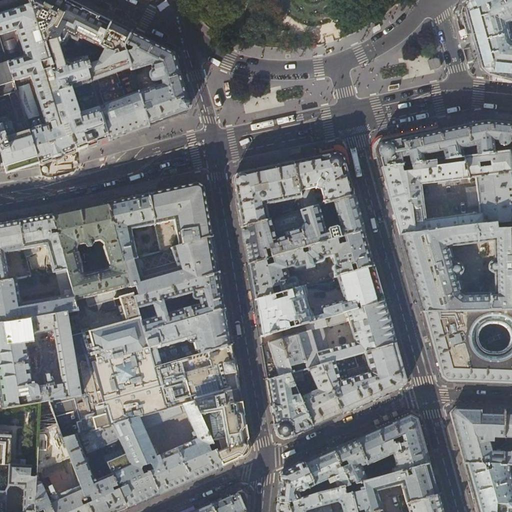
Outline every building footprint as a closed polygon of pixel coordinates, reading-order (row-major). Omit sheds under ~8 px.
[(0,0),(0,51),(4,50),(0,38),(0,0),(25,0),(27,1),(29,0),(28,0),(0,0)] [(34,10),(32,11),(59,95),(62,105),(69,127),(72,137),(77,152),(92,147),(109,140),(98,107),(95,98),(77,104),(72,89),(91,83),(88,73),(83,58),(66,63),(63,54),(64,46),(80,38),(99,47),(112,22),(102,17),(68,0),(35,0),(38,1),(34,10)] [(511,0),(479,0),(472,3),(469,10),(474,28),(476,34),(478,41),(484,64),(484,66),(490,71),(509,73),(511,73),(511,42),(510,42),(510,40),(511,39),(511,37),(511,35),(509,36),(505,24),(511,20),(511,0)] [(31,6),(0,15),(0,38),(4,50),(17,93),(29,131),(40,166),(59,158),(77,152),(72,137),(66,138),(63,129),(69,127),(62,105),(57,106),(54,96),(59,95),(32,11),(31,6)] [(142,106),(138,92),(122,97),(114,74),(131,68),(128,60),(126,52),(124,47),(125,45),(132,32),(122,27),(112,22),(99,47),(95,55),(83,58),(88,73),(91,83),(95,98),(98,107),(109,140),(129,133),(148,126),(144,111),(142,106)] [(132,32),(125,45),(132,49),(130,51),(126,52),(128,60),(131,68),(132,70),(151,64),(153,70),(152,71),(150,72),(149,74),(148,77),(149,80),(151,82),(154,83),(155,83),(161,81),(162,85),(143,91),(140,82),(136,84),(138,92),(142,106),(149,104),(150,109),(144,111),(148,126),(171,118),(185,112),(189,102),(186,93),(182,78),(175,54),(154,43),(132,32)] [(0,98),(17,93),(4,50),(0,51),(0,98)] [(0,118),(0,154),(5,172),(22,169),(40,166),(29,131),(15,136),(11,124),(9,119),(8,118),(7,117),(4,118),(0,118)] [(377,151),(377,152),(378,154),(380,157),(379,158),(382,168),(425,163),(424,156),(442,152),(444,160),(463,158),(462,149),(475,147),(477,156),(495,154),(493,142),(498,142),(498,144),(498,145),(500,145),(500,146),(505,147),(506,146),(507,146),(508,145),(509,143),(511,143),(511,123),(488,121),(482,121),(480,122),(451,128),(439,131),(389,141),(389,142),(385,142),(382,143),(379,145),(377,149),(377,151)] [(388,136),(389,141),(439,131),(437,125),(388,136)] [(511,151),(495,154),(477,156),(463,158),(444,160),(425,163),(382,168),(390,200),(400,236),(496,223),(506,222),(511,221),(511,181),(509,160),(511,159),(511,151)] [(331,154),(329,156),(328,155),(320,156),(315,157),(293,162),(304,210),(318,206),(332,202),(354,196),(348,174),(346,165),(344,164),(344,160),(344,159),(342,157),(339,154),(336,153),(334,154),(331,154)] [(266,168),(240,173),(237,175),(235,177),(234,180),(234,183),(237,202),(241,228),(304,210),(293,162),(280,165),(266,168)] [(148,194),(155,224),(161,252),(171,249),(212,237),(208,212),(204,188),(202,185),(199,183),(197,183),(164,190),(148,194)] [(130,197),(107,202),(124,262),(137,258),(138,258),(131,230),(155,224),(148,194),(130,197)] [(305,248),(364,231),(358,211),(354,196),(332,202),(339,227),(337,228),(335,227),(328,229),(328,231),(325,232),(318,206),(304,210),(241,228),(244,245),(248,265),(266,259),(267,259),(264,250),(269,249),(271,258),(272,257),(305,248)] [(131,288),(124,262),(107,202),(78,209),(62,212),(86,298),(88,306),(90,306),(133,294),(131,288)] [(52,214),(51,214),(67,270),(76,301),(86,298),(62,212),(57,213),(52,214)] [(38,217),(18,220),(25,250),(32,276),(56,272),(67,270),(51,214),(38,217)] [(6,253),(25,250),(18,220),(3,223),(0,223),(0,281),(10,280),(6,253)] [(511,221),(506,222),(506,229),(497,229),(496,223),(400,236),(411,273),(422,313),(447,312),(447,307),(455,307),(456,312),(511,310),(511,221)] [(364,231),(305,248),(310,268),(314,267),(314,264),(323,262),(324,261),(325,259),(325,257),(332,255),(335,264),(333,265),(332,267),(333,272),(329,273),(331,278),(337,277),(374,266),(369,249),(364,231)] [(216,256),(212,237),(171,249),(177,268),(143,278),(137,258),(124,262),(131,288),(136,287),(139,296),(219,273),(216,256)] [(305,248),(272,257),(274,264),(267,266),(266,259),(248,265),(250,281),(254,300),(273,295),(271,288),(279,286),(281,293),(303,286),(302,281),(297,282),(297,281),(297,279),(295,277),(293,277),(289,278),(287,268),(293,267),(293,268),(294,269),(295,269),(297,269),(305,267),(306,269),(310,268),(305,248)] [(374,266),(337,277),(344,301),(342,301),(341,298),(337,299),(338,302),(321,307),(320,310),(321,313),(313,315),(311,312),(307,306),(306,300),(306,296),(306,292),(305,286),(303,286),(281,293),(282,298),(275,300),(273,295),(254,300),(257,316),(260,337),(262,337),(294,327),(384,301),(378,282),(374,266)] [(67,270),(56,272),(61,296),(21,304),(17,279),(10,280),(0,281),(0,324),(72,312),(79,310),(76,301),(67,270)] [(157,317),(141,322),(144,333),(225,309),(222,290),(219,273),(139,296),(134,298),(137,309),(154,304),(157,317)] [(315,295),(318,297),(329,294),(326,280),(312,284),(315,295)] [(195,402),(239,389),(235,368),(231,345),(154,367),(144,333),(141,322),(137,309),(134,298),(133,294),(90,306),(91,310),(94,312),(120,305),(123,316),(120,316),(119,314),(103,318),(104,320),(83,327),(100,392),(48,401),(52,411),(54,417),(73,412),(79,435),(92,431),(126,421),(161,411),(195,402)] [(387,311),(384,301),(294,327),(296,335),(263,344),(261,345),(264,358),(268,380),(289,374),(300,371),(308,369),(320,365),(353,356),(358,354),(364,353),(396,344),(393,332),(387,311)] [(228,328),(225,309),(144,333),(154,367),(231,345),(228,328)] [(511,310),(456,312),(447,312),(422,313),(432,348),(440,378),(446,382),(484,384),(511,385),(511,310)] [(48,401),(100,392),(83,327),(75,329),(72,312),(0,324),(0,397),(2,409),(48,401)] [(369,402),(403,387),(406,380),(400,359),(396,344),(364,353),(367,364),(361,365),(358,354),(353,356),(320,365),(342,414),(369,402)] [(320,365),(308,369),(317,390),(305,396),(302,390),(297,392),(298,396),(312,427),(328,420),(342,414),(320,365)] [(300,371),(289,374),(292,382),(303,379),(300,371)] [(272,408),(277,433),(277,435),(279,436),(280,438),(283,438),(284,438),(286,438),(312,427),(298,396),(290,397),(289,388),(294,387),(292,382),(289,374),(268,380),(272,408)] [(244,418),(239,389),(195,402),(213,444),(216,450),(223,466),(238,459),(238,458),(240,458),(242,457),(244,456),(245,455),(246,454),(248,451),(248,448),(248,444),(247,442),(248,441),(244,418)] [(213,444),(195,402),(161,411),(165,421),(185,412),(194,432),(192,433),(193,437),(196,435),(197,439),(177,448),(191,480),(207,473),(223,466),(216,450),(211,452),(208,446),(213,444)] [(504,438),(504,410),(479,409),(455,408),(450,414),(457,439),(464,464),(503,465),(503,453),(490,453),(487,442),(497,442),(497,437),(504,438)] [(511,409),(504,410),(504,438),(503,453),(503,465),(508,465),(511,465),(511,409)] [(52,411),(39,416),(36,468),(34,505),(37,511),(38,511),(42,510),(42,511),(90,511),(63,439),(54,417),(52,411)] [(143,429),(165,421),(161,411),(126,421),(158,494),(174,488),(191,480),(177,448),(155,457),(154,454),(156,453),(154,450),(152,450),(143,429)] [(421,436),(417,419),(410,416),(391,424),(353,441),(333,450),(339,464),(346,461),(348,465),(341,468),(348,485),(354,482),(355,484),(364,482),(367,481),(361,467),(366,465),(367,466),(393,455),(396,467),(395,468),(394,468),(393,470),(392,471),(393,474),(429,464),(421,436)] [(158,494),(126,421),(92,431),(100,448),(111,474),(126,508),(142,501),(158,494)] [(0,465),(10,466),(12,430),(0,429),(0,465)] [(100,448),(92,431),(79,435),(86,454),(100,448)] [(76,436),(63,439),(90,511),(118,511),(126,508),(111,474),(104,477),(102,473),(92,477),(76,436)] [(320,456),(303,463),(318,495),(349,486),(348,485),(341,468),(339,464),(333,450),(320,456)] [(287,504),(318,495),(303,463),(289,469),(281,473),(279,488),(278,503),(287,504)] [(429,464),(393,474),(367,481),(364,482),(365,487),(350,491),(355,511),(379,511),(381,511),(375,491),(401,485),(407,504),(438,495),(434,482),(433,478),(429,464)] [(508,465),(503,465),(464,464),(472,492),(477,511),(508,511),(511,511),(511,487),(508,473),(508,465)] [(34,505),(36,468),(9,466),(8,490),(9,489),(12,487),(15,487),(17,487),(20,488),(21,490),(23,493),(23,494),(22,511),(5,511),(6,493),(0,492),(0,511),(34,511),(34,510),(37,511),(34,505)] [(318,495),(322,511),(355,511),(350,491),(349,486),(318,495)] [(243,507),(244,510),(245,511),(246,511),(247,506),(247,496),(242,490),(237,492),(239,498),(241,502),(243,507)] [(223,498),(210,504),(213,511),(239,511),(244,510),(243,507),(241,502),(237,492),(223,498)] [(322,511),(318,495),(287,504),(289,511),(322,511)] [(438,495),(407,504),(408,511),(381,511),(379,511),(442,511),(442,509),(438,495)] [(289,511),(287,504),(278,503),(276,511),(289,511)]
